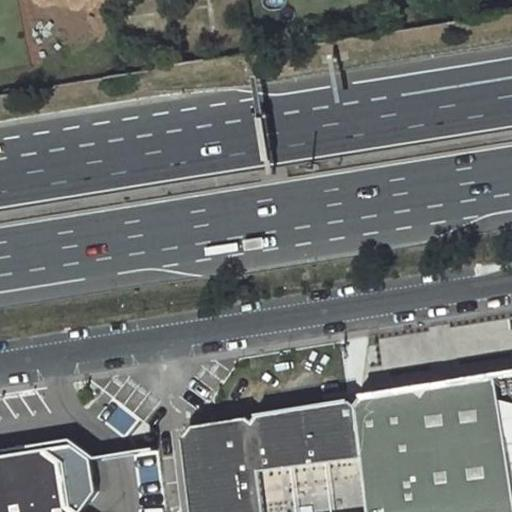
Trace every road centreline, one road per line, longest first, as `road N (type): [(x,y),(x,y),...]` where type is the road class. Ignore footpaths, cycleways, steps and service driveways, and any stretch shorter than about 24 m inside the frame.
road 1 (trunk): [(0,250),(511,168)]
road 2 (unclassified): [(511,279),(0,361)]
road 3 (trunk): [(427,109),(0,179)]
